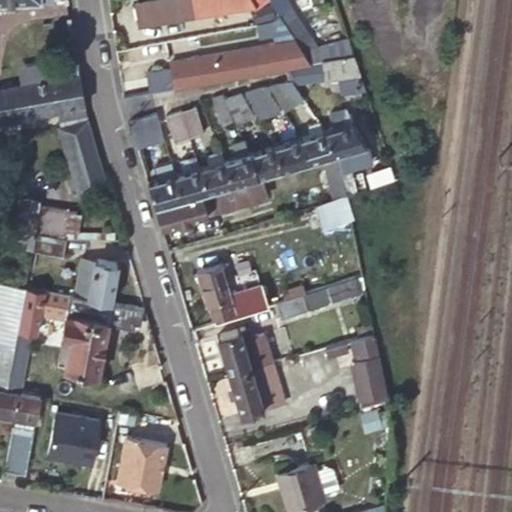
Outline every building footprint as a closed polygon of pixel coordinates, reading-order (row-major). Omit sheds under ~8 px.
[(233,6),(231,0),(146,0),(130,3),(134,22),(190,13),(192,22),(219,18),(217,9),(229,6),(233,6)] [(230,10),(250,6),(248,0),(231,0),(233,6),(229,6),(230,10)] [(248,0),(250,6),(253,24),(259,23),(275,20),(285,18),(279,6),(275,0),(248,0)] [(293,0),(291,0),(279,6),(285,18),(308,61),(317,59),(343,53),(338,38),(316,43),(293,0)] [(308,61),(285,18),(275,20),(278,34),(283,43),(294,64),(308,61)] [(275,20),(259,23),(261,37),(278,34),(275,20)] [(287,66),(294,64),(283,43),(169,63),(171,69),(145,73),(148,91),(149,92),(174,87),(196,83),(219,79),(240,75),(265,70),(287,66)] [(348,73),(343,53),(317,59),(322,79),(334,77),(348,73)] [(61,57),(18,65),(21,85),(65,76),(63,61),(61,57)] [(65,76),(77,74),(75,59),(63,61),(65,76)] [(317,59),(308,61),(294,64),(287,66),(290,80),(294,86),(322,79),(317,59)] [(352,85),(348,73),(334,77),(337,89),(352,85)] [(62,108),(82,104),(77,74),(65,76),(21,85),(0,89),(4,118),(53,110),(62,108)] [(281,107),(304,101),(294,86),(290,80),(268,84),(281,107)] [(261,85),(244,89),(259,116),(274,108),(261,85)] [(231,113),(235,122),(250,115),(237,90),(224,97),(231,113)] [(231,113),(224,97),(222,93),(212,95),(219,110),(224,110),(227,114),(231,113)] [(62,108),(53,110),(57,124),(86,118),(85,115),(82,104),(62,108)] [(182,119),(187,135),(199,132),(194,105),(178,108),(182,119)] [(330,153),(334,151),(337,150),(364,142),(337,105),(327,108),(333,126),(323,129),(324,129),(330,153)] [(125,112),(132,136),(159,130),(152,107),(125,112)] [(162,111),(168,139),(187,135),(182,119),(178,108),(162,111)] [(86,118),(57,124),(73,178),(101,169),(96,152),(86,118)] [(307,126),(309,133),(318,130),(316,123),(307,126)] [(310,159),(330,153),(324,129),(323,129),(318,130),(309,133),(299,136),(306,160),(310,159)] [(281,168),(306,160),(299,136),(274,143),(281,168)] [(231,144),(234,155),(250,150),(244,140),(231,144)] [(342,168),(369,160),(364,142),(337,150),(342,168)] [(257,175),(281,168),(274,143),(250,150),(250,151),(257,175)] [(208,154),(210,162),(224,158),(220,150),(208,154)] [(231,183),(257,175),(250,151),(234,155),(224,158),(224,159),(231,183)] [(330,153),(310,159),(324,203),(327,201),(344,196),(342,188),(334,151),(330,153)] [(177,162),(180,171),(198,166),(195,157),(177,162)] [(179,198),(229,183),(231,183),(224,159),(224,158),(210,162),(198,166),(180,171),(172,173),(179,198)] [(151,166),(154,179),(172,173),(168,161),(151,166)] [(73,178),(76,187),(104,179),(101,169),(73,178)] [(153,205),(179,198),(172,173),(154,179),(146,181),(153,205)] [(179,198),(153,205),(160,227),(223,209),(223,207),(219,195),(228,193),(231,192),(229,183),(179,198)] [(35,231),(39,203),(34,191),(22,188),(17,199),(12,227),(35,231)] [(219,195),(223,207),(232,204),(228,193),(219,195)] [(324,203),(288,214),(295,236),(335,225),(327,201),(324,203)] [(63,237),(66,237),(71,208),(39,203),(35,231),(63,237)] [(16,243),(32,246),(35,231),(12,227),(0,224),(0,231),(18,235),(16,243)] [(35,231),(32,246),(31,248),(60,254),(63,237),(35,231)] [(73,294),(108,300),(115,264),(80,257),(73,294)] [(207,304),(212,321),(265,304),(258,282),(227,292),(218,264),(195,271),(205,304),(207,304)] [(352,277),(323,286),(281,299),(275,301),(280,314),(328,299),(356,291),(352,277)] [(16,330),(13,347),(7,381),(5,389),(18,391),(30,330),(35,331),(40,302),(64,308),(58,333),(61,334),(54,362),(61,364),(61,368),(94,373),(104,322),(130,328),(132,321),(138,323),(140,307),(108,300),(73,294),(25,285),(22,299),(16,330)] [(22,299),(0,294),(0,326),(16,330),(22,299)] [(226,375),(251,367),(270,361),(258,322),(215,335),(226,373),(226,375)] [(0,343),(13,347),(16,330),(0,326),(0,343)] [(371,329),(344,338),(350,357),(344,359),(355,393),(382,386),(371,329)] [(0,379),(7,381),(13,347),(0,343),(0,379)] [(251,367),(264,408),(282,402),(270,361),(251,367)] [(264,408),(251,367),(226,375),(239,415),(239,416),(264,408)] [(382,386),(355,393),(358,404),(384,396),(382,386)] [(5,389),(0,387),(0,411),(14,414),(33,418),(37,395),(18,391),(5,389)] [(139,414),(167,420),(170,402),(143,396),(139,414)] [(375,404),(360,409),(366,427),(381,422),(375,404)] [(44,454),(88,462),(96,420),(51,412),(44,454)] [(2,473),(22,478),(31,429),(33,418),(14,414),(12,425),(2,473)] [(164,445),(123,437),(113,483),(154,491),(164,445)] [(321,496),(309,461),(273,472),(286,508),(321,496)]
